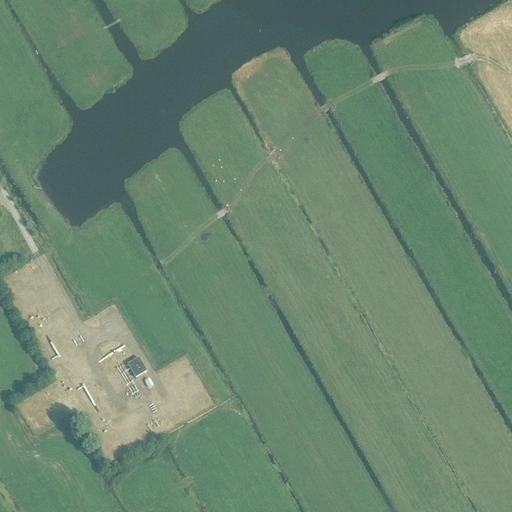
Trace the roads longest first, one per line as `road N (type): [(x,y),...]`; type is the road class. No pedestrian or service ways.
road 1 (track): [(0,135),(65,248),(108,278),(153,269)]
road 2 (track): [(275,155),(320,111),(386,73),(454,63)]
road 3 (track): [(162,264),(226,211),(266,160)]
